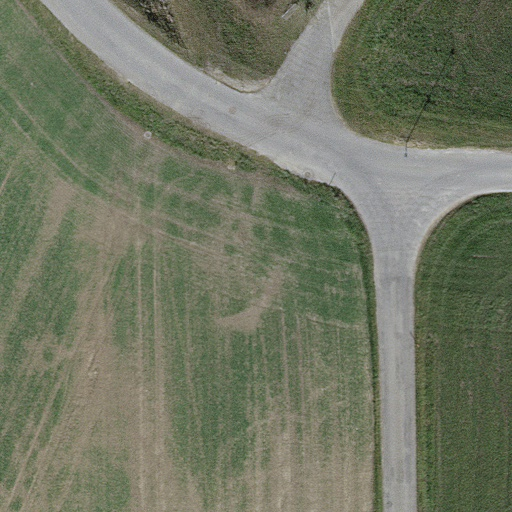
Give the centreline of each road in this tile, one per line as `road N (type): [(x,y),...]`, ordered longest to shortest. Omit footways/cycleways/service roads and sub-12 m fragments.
road 1 (residential): [(403,171),(288,135),(145,72),(71,0)]
road 2 (residential): [(401,511),(403,171)]
road 3 (track): [(288,135),(343,0)]
